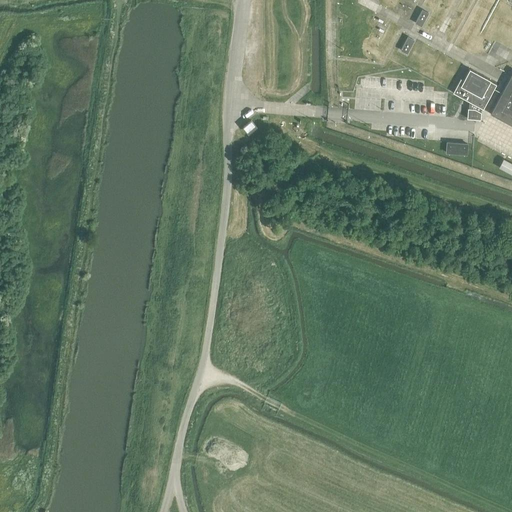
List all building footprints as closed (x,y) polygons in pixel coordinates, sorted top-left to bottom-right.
[(415,23),(421,26),(428,12),(422,9),(415,23)] [(400,50),(406,53),(413,40),(408,37),(400,50)] [(480,119),(481,112),(496,84),(490,81),(490,80),(469,68),(463,80),(460,78),(453,93),(467,101),(466,102),(466,109),(467,109),(467,118),(475,119),(480,119)] [(511,73),(491,113),(511,124),(511,73)] [(248,133),(256,126),(251,120),(243,127),(248,133)] [(468,143),(447,141),(446,152),(467,153),(468,143)] [(499,167),(511,172),(511,161),(503,158),(499,167)]
